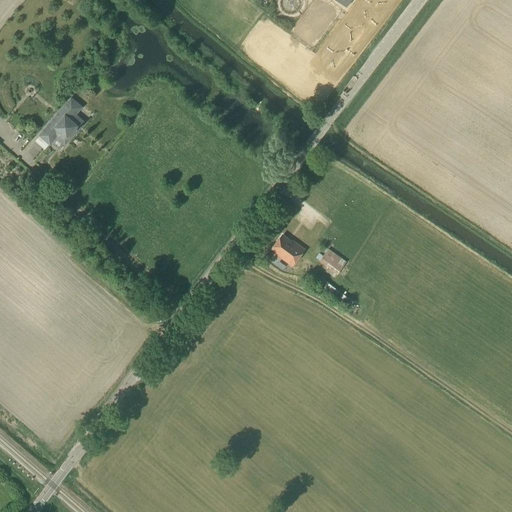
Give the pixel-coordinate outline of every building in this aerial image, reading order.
[(39,134),(51,145),(57,137),(64,143),(73,132),(75,134),(84,123),(75,115),(82,108),(72,99),(56,117),(55,117),(50,122),(51,122),(39,134)] [(38,136),(32,140),(35,145),(41,142),(38,136)] [(292,266),(304,250),(292,241),(291,242),(283,236),(273,250),(279,254),(278,256),(292,266)] [(338,250),(343,244),(337,240),(332,246),(338,250)] [(319,254),(315,258),(319,261),(319,262),(337,275),(347,263),(347,262),(336,254),(335,254),(329,249),(328,249),(323,256),(319,254)] [(318,282),(309,275),(307,279),(328,295),(338,302),(347,308),(349,305),(352,302),(328,284),(329,283),(321,277),(318,282)]
